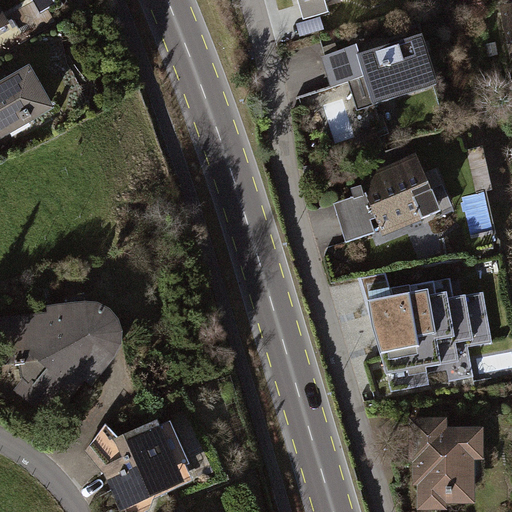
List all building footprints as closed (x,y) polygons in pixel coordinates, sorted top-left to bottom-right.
[(411,48),(351,70),(366,111),(426,90),(411,48)] [(0,147),(55,120),(32,74),(0,89),(0,147)] [(419,165),(358,180),(368,217),(428,202),(419,165)] [(464,202),(474,240),(495,234),(485,197),(464,202)] [(442,293),(388,303),(397,354),(451,345),(442,293)] [(79,312),(12,323),(5,384),(34,417),(108,377),(122,354),(117,328),(79,312)] [(127,403),(91,450),(106,480),(117,511),(159,511),(191,501),(165,429),(127,403)] [(470,511),(472,438),(418,436),(415,511),(470,511)]
